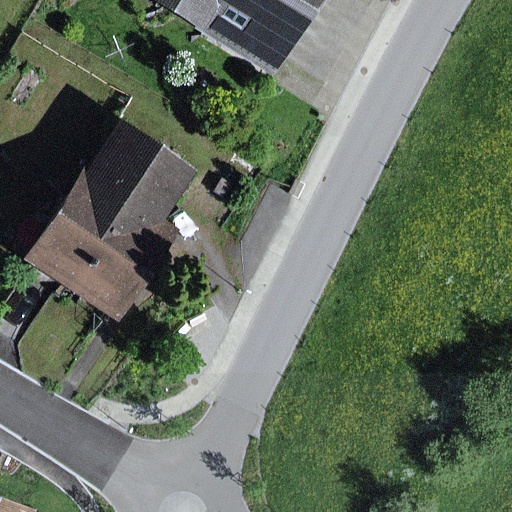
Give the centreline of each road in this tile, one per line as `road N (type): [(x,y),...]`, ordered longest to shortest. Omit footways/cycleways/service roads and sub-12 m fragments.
road 1 (residential): [(187,511),(467,0)]
road 2 (residential): [(0,398),(176,511)]
